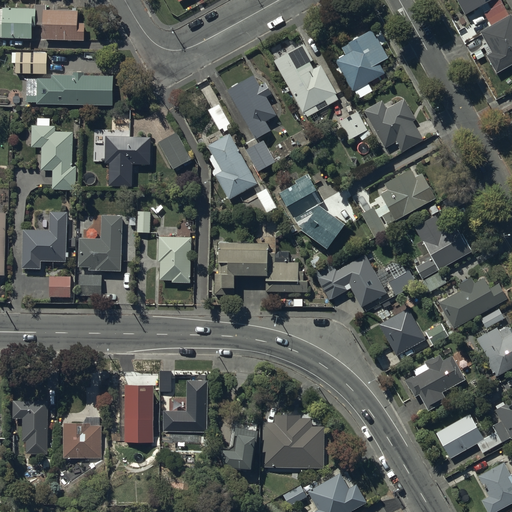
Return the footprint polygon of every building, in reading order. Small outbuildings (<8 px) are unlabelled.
[(511,18),(500,0),(458,0),(466,15),(489,3),(492,10),(485,14),(493,28),(511,18)] [(35,8),(3,8),(3,25),(0,24),(0,37),(3,39),(33,39),(33,27),(36,27),(36,25),(43,25),(43,40),(85,41),(85,24),(78,24),(78,11),(47,10),(47,5),(35,5),(35,8)] [(511,62),(511,20),(511,18),(493,28),(484,33),(495,53),(491,56),(499,70),(511,62)] [(377,65),(389,58),(374,32),(343,49),(347,57),(339,62),(354,89),(382,74),(377,65)] [(312,62),(304,47),(278,61),(308,117),(338,101),(320,68),(314,72),(309,63),(312,62)] [(34,53),(13,53),(13,63),(16,63),(16,74),(48,74),(48,53),(46,53),(46,52),(34,52),(34,53)] [(53,79),(38,79),(38,83),(27,83),(27,103),(37,103),(37,104),(113,105),(113,77),(84,76),(84,73),(74,73),(74,76),(53,76),(53,79)] [(269,94),(265,86),(260,88),(254,77),(228,91),(255,140),(272,131),(266,120),(275,115),(265,96),(269,94)] [(386,111),(382,104),(367,113),(386,147),(397,140),(403,151),(423,140),(412,121),(415,120),(404,101),(386,111)] [(232,128),(220,104),(209,110),(219,130),(224,127),(226,131),(232,128)] [(367,131),(357,113),(339,123),(350,141),(367,131)] [(51,119),(38,119),(38,126),(32,126),(32,148),(42,148),(42,171),(53,171),(53,190),(76,190),(76,166),(71,166),(71,164),(73,164),(73,132),(56,132),(56,126),(51,126),(51,119)] [(191,160),(176,133),(158,143),(173,170),(191,160)] [(150,137),(106,137),(106,164),(110,164),(110,186),(133,187),(133,164),(150,165),(150,137)] [(256,184),(230,137),(211,147),(225,172),(217,177),(230,199),(256,184)] [(273,162),(262,143),(249,150),(259,169),(273,162)] [(415,181),(411,173),(387,186),(390,192),(384,195),(389,205),(380,210),(389,225),(437,200),(424,176),(415,181)] [(343,227),(320,210),(317,205),(323,203),(309,176),(298,181),(301,186),(283,195),(299,226),(328,247),(343,227)] [(386,230),(375,209),(364,215),(375,236),(386,230)] [(50,230),(24,230),(23,230),(23,269),(41,269),(41,262),(67,262),(68,212),(50,212),(50,230)] [(151,212),(138,212),(138,233),(151,233),(151,212)] [(121,271),(122,216),(102,216),(101,239),(79,238),(79,268),(89,268),(89,271),(121,271)] [(446,241),(434,220),(419,229),(435,258),(416,268),(422,280),(471,253),(460,233),(446,241)] [(191,237),(158,237),(158,262),(159,262),(159,281),(172,281),(172,283),(190,283),(191,237)] [(269,244),(219,243),(219,247),(218,247),(218,263),(221,263),(221,273),(215,273),(214,295),(237,295),(237,276),(266,276),(266,292),(311,293),(312,280),(303,280),(303,271),(298,271),(298,263),(288,263),(289,253),(269,252),(269,244)] [(364,307),(386,295),(366,258),(338,273),(332,264),(317,272),(331,298),(353,287),(364,307)] [(416,283),(409,269),(387,281),(394,295),(416,283)] [(102,275),(81,275),(81,296),(101,296),(102,275)] [(72,277),(50,276),(50,297),(71,298),(72,277)] [(490,293),(484,282),(476,287),(472,280),(461,287),(463,291),(440,304),(454,329),(506,301),(499,288),(490,293)] [(425,342),(408,311),(381,326),(398,356),(425,342)] [(500,311),(483,321),(488,329),(505,319),(500,311)] [(441,323),(425,333),(433,345),(449,336),(441,323)] [(500,335),(497,329),(478,340),(497,376),(511,367),(511,331),(510,329),(500,335)] [(465,381),(452,356),(445,360),(442,355),(427,363),(428,365),(416,371),(420,377),(410,382),(416,394),(421,392),(430,409),(445,402),(441,393),(465,381)] [(208,381),(187,381),(186,411),(164,411),(163,432),(207,432),(208,381)] [(48,401),(13,401),(13,419),(23,419),(23,442),(27,442),(27,454),(48,454),(48,401)] [(497,434),(503,443),(511,439),(511,440),(511,403),(496,412),(502,422),(494,427),(497,434)] [(275,423),(263,423),(262,468),(323,468),(324,426),(313,426),(313,419),(300,419),(300,415),(275,415),(275,423)] [(497,434),(485,441),(471,415),(437,434),(451,460),(478,445),(483,455),(503,443),(497,434)] [(86,424),(65,423),(65,458),(101,459),(102,426),(100,426),(100,417),(86,417),(86,424)] [(260,422),(243,420),(242,428),(235,427),(233,451),(219,450),(224,467),(252,470),(257,434),(258,434),(260,422)] [(511,476),(511,477),(505,465),(480,478),(479,478),(490,498),(482,502),(487,511),(499,511),(511,505),(511,476)] [(340,473),(308,492),(318,510),(314,511),(350,511),(367,503),(357,485),(349,489),(340,473)] [(301,486),(283,495),(289,507),(307,497),(301,486)]
